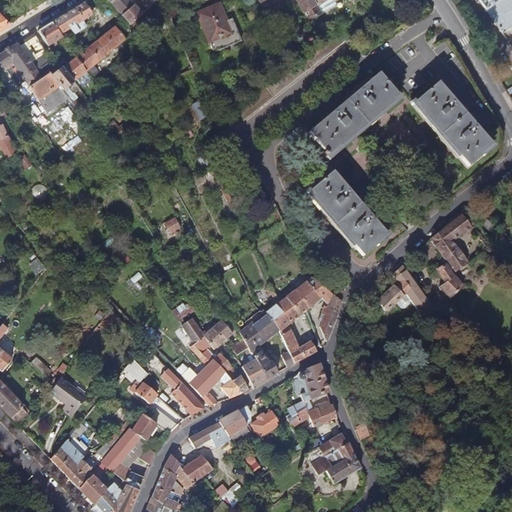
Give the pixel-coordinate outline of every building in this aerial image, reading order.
[(134,6),(129,0),(108,0),(122,16),(134,6)] [(142,0),(141,1),(149,9),(153,4),(149,0),(142,0)] [(297,0),(309,22),(337,5),(335,2),(338,0),(297,0)] [(511,35),(511,0),(479,0),(501,31),(507,39),(511,35)] [(72,11),(51,23),(63,38),(63,39),(73,32),(75,35),(87,28),(84,22),(93,15),(84,3),(72,11)] [(214,52),(241,41),(232,18),(226,21),(220,5),(198,14),(214,52)] [(134,6),(122,16),(130,25),(142,15),(141,13),(134,6)] [(0,29),(9,25),(0,15),(0,29)] [(48,48),(63,38),(51,23),(45,27),(38,31),(48,48)] [(77,58),(77,59),(87,72),(91,78),(93,80),(94,81),(101,75),(94,66),(127,40),(121,33),(115,26),(77,58)] [(349,38),(341,28),(322,41),(320,43),(302,57),(283,72),(254,95),(220,122),(229,132),(242,122),(346,41),(349,38)] [(37,38),(34,34),(18,44),(21,48),(37,38)] [(18,44),(0,55),(0,60),(9,73),(18,87),(25,82),(47,113),(68,99),(62,92),(62,90),(52,77),(58,73),(37,38),(21,48),(18,44)] [(77,59),(63,69),(73,83),(77,80),(84,89),(93,80),(91,78),(87,72),(77,59)] [(0,76),(1,78),(9,73),(0,60),(0,76)] [(174,73),(177,78),(193,71),(191,66),(174,73)] [(73,83),(63,69),(58,73),(52,77),(62,90),(62,92),(68,99),(72,103),(77,99),(68,87),(73,83)] [(397,96),(396,95),(378,74),(359,90),(308,133),(327,156),(339,146),(340,148),(394,102),(392,100),(397,96)] [(468,168),(482,156),(480,155),(491,146),(489,144),(437,83),(415,102),(419,107),(418,109),(459,157),(468,168)] [(397,94),(396,95),(397,96),(392,100),(394,102),(340,148),(339,146),(327,156),(325,158),(328,161),(348,145),(382,116),(402,99),(397,94)] [(456,159),(459,157),(418,109),(419,107),(415,102),(413,100),(409,103),(428,125),(456,159)] [(198,102),(192,106),(200,120),(207,116),(198,102)] [(193,126),(200,120),(192,106),(185,110),(193,126)] [(119,140),(133,130),(126,121),(119,127),(114,121),(108,126),(119,140)] [(11,143),(3,125),(0,126),(0,148),(1,152),(3,151),(13,147),(11,143)] [(119,140),(111,130),(106,133),(114,144),(119,141),(119,140)] [(242,174),(253,165),(227,134),(216,143),(242,174)] [(142,141),(153,155),(155,154),(158,152),(146,138),(142,141)] [(490,142),(489,144),(491,146),(480,155),(482,156),(483,157),(494,148),(490,142)] [(162,149),(166,156),(174,150),(170,143),(162,149)] [(13,147),(3,151),(6,159),(16,154),(13,147)] [(155,154),(159,161),(166,156),(162,149),(158,152),(155,154)] [(208,154),(198,158),(202,168),(208,165),(209,166),(213,164),(208,154)] [(33,166),(25,155),(19,160),(26,170),(33,166)] [(213,164),(209,166),(219,187),(223,184),(213,164)] [(386,236),(385,234),(332,172),(309,191),(314,197),(312,198),(353,247),(362,258),(376,246),(375,245),(386,236)] [(265,216),(277,209),(250,175),(240,183),(265,216)] [(223,184),(219,187),(230,211),(236,209),(223,184)] [(351,249),(353,247),(312,198),(314,197),(309,191),(308,189),(304,192),(351,249)] [(85,208),(92,203),(86,194),(79,199),(85,208)] [(283,221),(289,234),(296,231),(290,218),(283,221)] [(174,219),(165,224),(167,228),(169,233),(179,228),(174,219)] [(254,224),(246,230),(250,238),(258,233),(254,224)] [(459,236),(450,225),(443,231),(452,242),(459,236)] [(432,239),(428,243),(445,264),(442,266),(445,271),(442,273),(453,286),(446,292),(454,301),(468,290),(457,277),(470,266),(452,242),(443,231),(432,239)] [(386,233),(385,234),(386,236),(375,245),(376,246),(377,247),(389,237),(386,233)] [(193,268),(199,264),(196,258),(190,262),(193,268)] [(413,306),(428,327),(441,316),(433,305),(431,306),(403,266),(391,276),(400,288),(396,291),(394,289),(377,302),(385,313),(397,304),(407,297),(413,306)] [(339,299),(344,292),(317,271),(311,278),(327,292),(331,295),(335,298),(341,302),(339,299)] [(309,310),(321,299),(320,298),(327,292),(311,278),(307,282),(305,283),(295,292),(309,310)] [(276,297),(271,287),(265,290),(268,295),(270,295),(272,299),(276,297)] [(286,299),(266,315),(278,331),(279,333),(287,327),(306,311),(309,310),(295,292),(294,290),(285,298),(286,299)] [(328,305),(331,295),(327,292),(320,298),(321,299),(325,302),(328,305)] [(335,298),(331,295),(328,305),(338,313),(340,306),(341,302),(335,298)] [(412,307),(413,306),(407,297),(397,304),(400,307),(404,308),(408,308),(412,307)] [(441,316),(452,308),(444,297),(433,305),(441,316)] [(338,313),(328,305),(325,302),(319,320),(321,322),(319,328),(326,342),(328,339),(331,332),(333,325),(338,313)] [(180,314),(176,308),(171,312),(178,322),(183,318),(196,310),(194,305),(186,310),(180,314)] [(182,305),(176,308),(180,314),(186,310),(182,305)] [(117,317),(110,310),(98,326),(106,332),(117,317)] [(245,322),(248,328),(265,314),(263,311),(260,313),(258,312),(245,322)] [(248,349),(250,353),(257,348),(278,331),(266,315),(265,314),(248,328),(240,334),(243,340),(248,349)] [(178,322),(194,345),(203,338),(211,347),(214,350),(221,344),(208,328),(202,333),(192,320),(187,323),(183,318),(178,322)] [(221,344),(231,335),(220,321),(212,328),(210,326),(208,328),(221,344)] [(297,349),(287,327),(279,333),(289,353),(289,354),(297,349)] [(194,345),(193,345),(209,363),(212,361),(225,375),(232,369),(219,354),(215,358),(208,351),(211,347),(203,338),(194,345)] [(236,356),(248,349),(243,340),(231,348),(236,356)] [(310,342),(297,349),(289,354),(295,368),(317,355),(310,342)] [(209,363),(193,345),(189,348),(190,350),(205,367),(209,363)] [(261,354),(257,348),(250,353),(254,359),(261,354)] [(159,360),(150,351),(143,357),(152,366),(159,360)] [(11,362),(0,353),(0,374),(1,375),(11,362)] [(295,368),(289,354),(289,353),(281,356),(288,371),(293,368),(295,368)] [(254,359),(255,361),(267,384),(279,376),(269,363),(268,364),(261,354),(254,359)] [(30,364),(45,378),(51,372),(36,358),(30,364)] [(208,406),(217,403),(207,393),(220,381),(224,386),(220,388),(229,399),(235,397),(241,395),(232,383),(232,382),(225,375),(212,361),(209,363),(205,367),(196,376),(188,369),(180,376),(208,406)] [(241,368),(253,390),(256,389),(267,384),(255,361),(241,368)] [(302,402),(304,402),(310,400),(328,393),(319,366),(318,365),(302,372),(297,375),(298,379),(294,380),(292,383),(295,394),(299,396),(300,396),(302,402)] [(232,383),(240,377),(233,371),(232,369),(225,375),(232,382),(232,383)] [(174,376),(168,370),(160,377),(174,391),(170,395),(190,416),(204,408),(174,376)] [(157,396),(152,391),(141,382),(147,376),(145,373),(137,381),(132,388),(136,392),(135,393),(149,405),(156,398),(157,396)] [(147,376),(141,382),(152,391),(159,384),(149,374),(147,376)] [(248,391),(240,377),(232,383),(241,395),(245,393),(248,391)] [(59,379),(54,386),(48,394),(63,405),(60,410),(70,417),(85,397),(59,379)] [(0,382),(0,411),(2,413),(16,427),(29,413),(0,382)] [(338,419),(333,406),(330,407),(328,402),(315,407),(316,409),(308,412),(307,410),(297,414),(300,419),(291,424),(293,429),(309,420),(313,428),(338,419)] [(307,410),(304,402),(302,402),(294,406),(297,414),(307,410)] [(291,417),(297,414),(294,406),(287,409),(291,417)] [(120,408),(112,418),(120,425),(128,416),(120,408)] [(246,409),(238,413),(244,424),(248,422),(249,415),(246,409)] [(155,413),(149,421),(156,426),(169,435),(177,427),(155,412),(155,413)] [(354,420),(359,434),(376,425),(369,412),(354,420)] [(249,431),(244,424),(238,413),(233,416),(220,423),(218,424),(229,440),(230,442),(249,431)] [(279,426),(271,413),(264,417),(263,415),(256,419),(257,422),(251,426),(259,439),(279,426)] [(300,419),(297,414),(291,417),(287,420),(290,425),(291,424),(300,419)] [(146,441),(156,426),(149,421),(143,416),(137,424),(138,424),(132,432),(130,430),(104,461),(103,463),(114,472),(114,473),(140,442),(142,439),(146,441)] [(98,454),(103,458),(128,428),(131,426),(126,422),(98,454)] [(134,422),(131,426),(128,428),(130,430),(132,432),(138,424),(137,424),(134,422)] [(86,428),(81,424),(49,461),(61,475),(75,488),(89,474),(96,466),(88,459),(84,464),(81,461),(83,458),(80,455),(85,450),(74,439),(77,435),(78,437),(86,428)] [(229,440),(218,424),(189,441),(194,449),(197,447),(199,450),(212,443),(215,449),(229,440)] [(333,485),(361,469),(354,456),(350,448),(348,443),(346,444),(341,435),(306,454),(305,454),(311,466),(317,477),(325,472),(333,485)] [(147,449),(140,442),(114,473),(115,475),(125,482),(131,473),(132,471),(128,469),(141,454),(143,455),(147,450),(147,449)] [(140,460),(149,465),(154,454),(147,450),(143,455),(140,460)] [(163,469),(174,477),(178,470),(192,484),(202,478),(212,471),(200,457),(181,469),(170,458),(163,469)] [(91,476),(98,468),(96,466),(89,474),(91,476)] [(195,487),(192,484),(178,470),(174,477),(163,469),(151,499),(164,506),(163,508),(169,511),(168,511),(180,511),(178,511),(180,506),(177,505),(183,490),(174,482),(176,479),(188,493),(195,487)] [(145,478),(131,473),(125,482),(127,484),(122,492),(110,511),(132,511),(140,493),(145,478)] [(91,476),(89,474),(75,488),(77,492),(91,476)] [(91,476),(77,492),(84,500),(92,508),(97,501),(91,495),(100,486),(91,476)] [(106,491),(97,501),(92,508),(93,509),(96,511),(110,511),(122,492),(113,484),(106,491)] [(221,500),(223,502),(231,511),(238,503),(241,499),(245,494),(237,484),(229,491),(230,492),(221,500)] [(106,491),(102,487),(100,486),(91,495),(97,501),(106,491)] [(168,511),(169,511),(163,508),(164,506),(151,499),(149,504),(145,511),(168,511)] [(214,511),(230,511),(231,511),(223,502),(214,511)]
